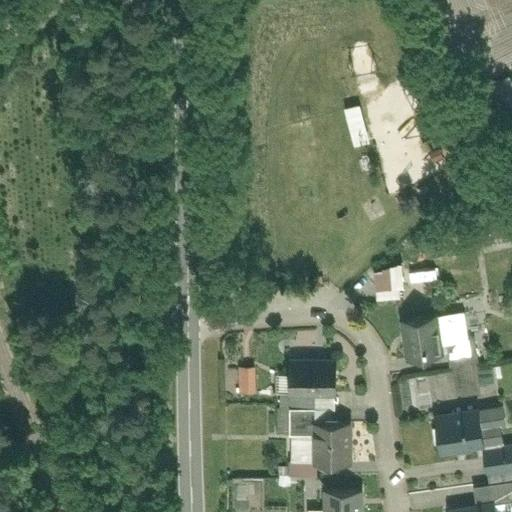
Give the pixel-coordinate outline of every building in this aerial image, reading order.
[(481,124),(511,110),(511,87),(506,74),(467,91),(481,124)] [(339,105),(347,141),(362,138),(354,101),(339,105)] [(394,263),(367,265),(369,297),(397,295),(394,263)] [(439,309),(400,312),(404,357),(446,353),(445,342),(465,340),(462,311),(439,314),(439,309)] [(449,367),(477,364),(474,340),(446,343),(449,367)] [(338,354),(289,354),(288,393),(338,394),(338,354)] [(255,365),(235,366),(236,395),(256,394),(255,365)] [(500,406),(436,412),(440,450),(504,443),(500,406)] [(353,416),(314,418),(315,461),(354,460),(353,416)] [(511,444),(482,448),(486,484),(511,481),(511,444)] [(315,461),(289,462),(290,479),(316,478),(315,461)] [(476,502),(449,505),(449,511),(511,511),(504,511),(498,511),(497,501),(511,499),(511,482),(474,487),(476,502)] [(367,511),(367,483),(322,483),(322,511),(367,511)]
